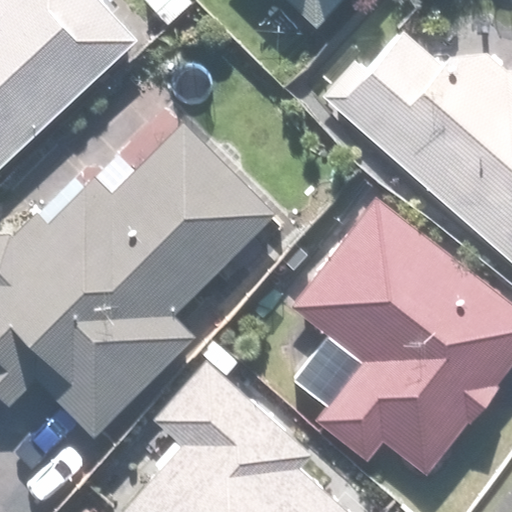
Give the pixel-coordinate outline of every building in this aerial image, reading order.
[(0,0),(0,155),(125,41),(87,0),(0,0)] [(190,8),(183,0),(132,0),(161,33),(190,8)] [(340,0),(266,0),(305,37),(340,0)] [(511,63),(434,64),(399,33),(362,73),(349,61),(316,97),(511,275),(511,63)] [(168,308),(263,216),(175,126),(105,194),(91,178),(41,227),(26,212),(0,237),(0,403),(27,377),(85,437),(192,334),(168,308)] [(279,303),(318,334),(281,380),(314,407),(307,416),(359,459),(372,442),(413,475),(511,352),(511,309),(368,193),(279,303)] [(377,511),(381,508),(343,474),(327,492),(297,465),(308,452),(203,358),(147,420),(172,442),(110,511),(377,511)]
